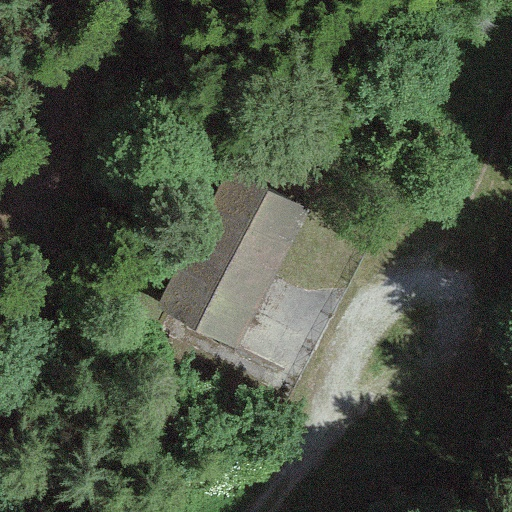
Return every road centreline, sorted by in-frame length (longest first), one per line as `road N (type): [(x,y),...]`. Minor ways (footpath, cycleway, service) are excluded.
road 1 (track): [(268,511),(337,423),(511,148)]
road 2 (track): [(337,423),(164,335)]
